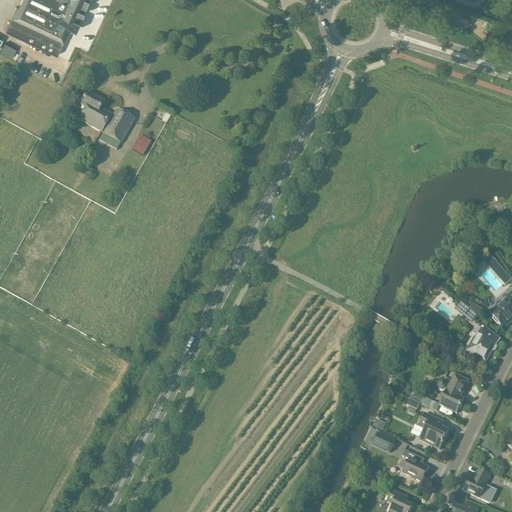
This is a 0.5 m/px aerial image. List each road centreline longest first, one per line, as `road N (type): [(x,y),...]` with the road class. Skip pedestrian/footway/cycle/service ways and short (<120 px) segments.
road 1 (secondary): [(107,511),(287,170)]
road 2 (residential): [(430,511),(511,348)]
road 3 (tertiary): [(378,42),(511,78)]
road 4 (secondary): [(334,44),(287,170)]
road 5 (tertiary): [(511,65),(385,21)]
road 6 (secondary): [(287,170),(349,52)]
